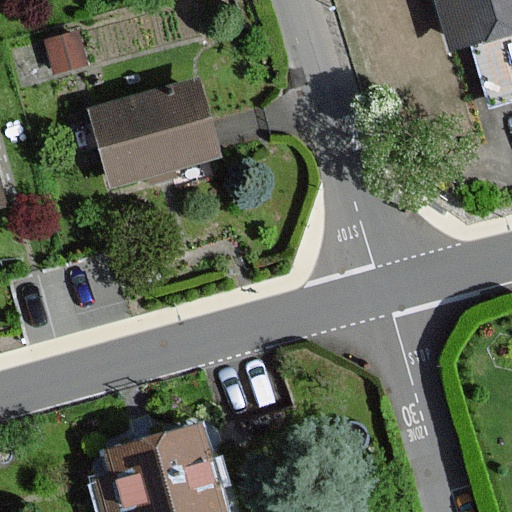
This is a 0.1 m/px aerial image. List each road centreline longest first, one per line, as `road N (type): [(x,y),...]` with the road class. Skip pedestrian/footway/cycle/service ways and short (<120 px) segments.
road 1 (residential): [(390,293),(0,401)]
road 2 (residential): [(300,0),(390,293)]
road 3 (residential): [(458,511),(390,293)]
road 4 (residential): [(511,261),(390,293)]
